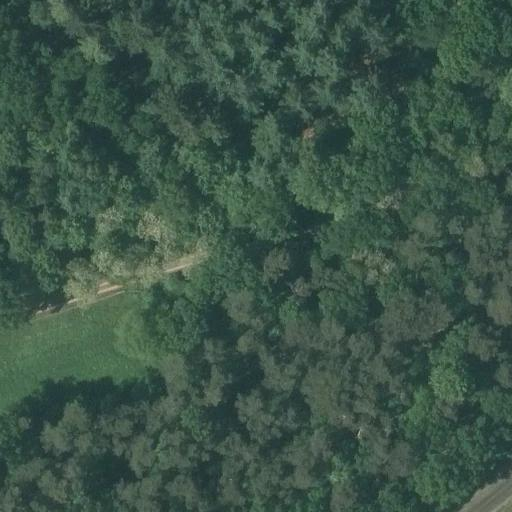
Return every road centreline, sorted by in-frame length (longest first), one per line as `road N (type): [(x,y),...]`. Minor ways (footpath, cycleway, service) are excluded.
road 1 (track): [(0,323),(136,280),(511,119)]
road 2 (unclassified): [(360,511),(511,389)]
